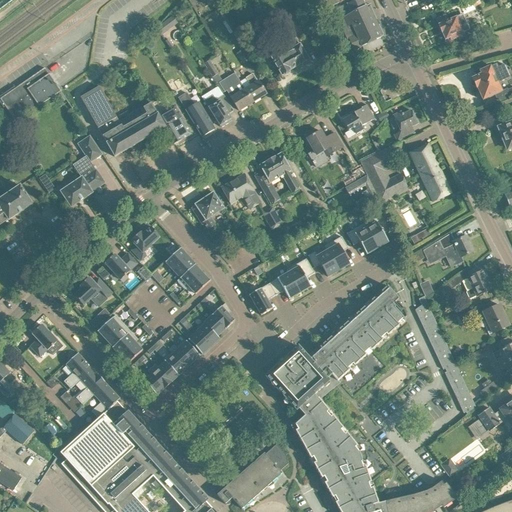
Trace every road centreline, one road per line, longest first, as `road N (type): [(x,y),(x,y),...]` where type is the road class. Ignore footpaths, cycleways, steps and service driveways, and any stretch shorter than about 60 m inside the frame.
road 1 (tertiary): [(150,196),(412,49)]
road 2 (residential): [(45,291),(150,415),(248,323)]
road 3 (tertiary): [(511,266),(412,49)]
road 4 (residential): [(248,323),(270,350),(322,305),(390,267)]
road 5 (residential): [(150,196),(248,323)]
road 6 (tertiary): [(45,291),(150,196)]
road 7 (residential): [(102,0),(0,73)]
